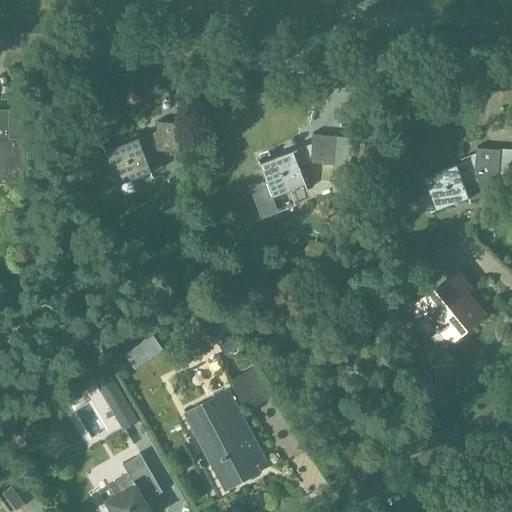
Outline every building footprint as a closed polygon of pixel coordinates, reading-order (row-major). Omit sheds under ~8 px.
[(0,185),(25,185),(26,111),(0,110),(0,185)] [(164,169),(157,152),(179,154),(182,125),(158,123),(157,133),(105,153),(118,187),(151,174),(164,169)] [(355,139),(337,137),(313,136),(312,146),(260,165),(273,199),(306,186),(299,168),(311,164),(324,165),(323,182),(333,182),(333,194),(350,195),(355,139)] [(477,149),(476,159),(424,178),(436,212),(469,200),(471,205),(472,205),(471,203),(496,194),(497,180),(499,180),(501,151),(477,149)] [(458,273),(418,305),(450,345),(485,316),(467,294),(472,290),(458,273)] [(221,328),(213,319),(203,327),(212,337),(221,328)] [(220,345),(225,355),(237,350),(232,339),(220,345)] [(140,423),(104,363),(89,372),(125,432),(140,423)] [(228,393),(187,415),(195,431),(201,428),(218,461),(213,464),(227,491),(259,474),(251,458),(260,453),(254,442),(250,444),(233,411),(236,409),(243,405),(251,408),(252,409),(271,399),(254,369),(236,379),(237,381),(235,389),(228,393)] [(17,456),(30,446),(16,427),(3,438),(17,456)] [(121,495),(105,504),(110,511),(151,511),(146,503),(163,493),(141,455),(123,466),(129,475),(115,483),(121,495)] [(3,494),(17,511),(37,497),(23,479),(3,494)]
